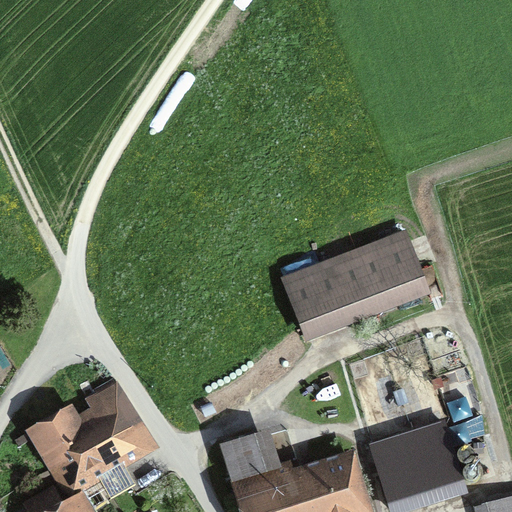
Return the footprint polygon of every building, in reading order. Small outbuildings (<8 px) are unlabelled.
[(402,237),(276,283),(300,347),(426,301),(402,237)] [(60,461),(137,423),(119,387),(89,401),(100,424),(79,435),(70,416),(44,428),(60,461)] [(137,423),(60,461),(53,465),(67,494),(102,476),(115,503),(135,494),(124,472),(154,457),(137,423)] [(441,429),(367,451),(386,511),(429,511),(463,502),(441,429)] [(214,452),(231,511),(369,511),(352,454),(280,476),(267,436),(214,452)] [(84,511),(78,500),(57,511),(84,511)]
